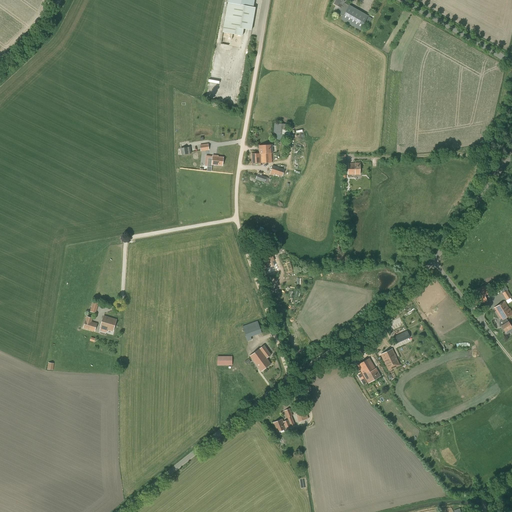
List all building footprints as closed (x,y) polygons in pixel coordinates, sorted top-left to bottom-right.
[(229,0),(229,3),(224,32),(243,36),(245,29),(253,30),(256,8),(254,7),(248,6),(249,0),(229,0)] [(349,5),(341,20),(360,30),(368,16),(349,5)] [(283,124),(274,123),(273,134),(282,134),(283,124)] [(259,146),(259,151),(260,154),(261,163),(272,162),(271,153),(273,153),(272,145),(259,146)] [(180,148),(181,155),(191,153),(190,147),(180,148)] [(259,151),(259,154),(251,154),(252,163),(261,163),(260,154),(259,151)] [(207,166),(212,167),(212,165),(223,166),(223,157),(213,156),(212,158),(208,158),(207,166)] [(355,163),(355,164),(348,163),(348,174),(360,175),(360,163),(355,163)] [(300,168),(288,164),(286,169),(298,173),(300,168)] [(285,169),(273,165),(270,175),(273,176),(274,174),(282,176),(285,169)] [(264,183),(265,182),(269,184),(270,179),(266,177),(257,174),(255,179),(264,183)] [(274,266),(271,257),(263,260),(266,268),(274,266)] [(487,301),(485,295),(488,294),(488,293),(486,289),(485,285),(470,291),(473,297),(476,305),(477,308),(478,308),(479,309),(484,307),(482,303),(487,301)] [(511,297),(507,290),(502,293),(507,300),(511,297)] [(505,324),(501,326),(505,332),(511,328),(506,318),(511,314),(511,312),(510,308),(509,308),(504,301),(494,308),(502,321),(503,320),(505,324)] [(93,302),(90,311),(96,313),(99,303),(93,302)] [(93,318),(86,316),(83,328),(95,332),(97,323),(92,322),(93,318)] [(104,316),(100,327),(113,331),(116,320),(104,316)] [(251,337),(262,333),(257,321),(242,326),(248,341),(252,339),(251,337)] [(264,345),(250,356),(261,371),(271,364),(267,358),(271,355),(264,345)] [(388,370),(399,365),(395,355),(392,349),(381,354),(384,362),(388,370)] [(217,356),(217,365),(232,365),(232,356),(217,356)] [(369,358),(357,365),(368,383),(381,376),(376,368),(375,368),(369,358)] [(295,426),(291,416),(292,415),(290,408),(284,410),(287,418),(288,420),(285,421),(283,422),(282,419),(273,423),(276,432),(286,429),(286,430),(292,427),(295,426)] [(305,411),(296,415),(299,422),(308,419),(305,411)]
